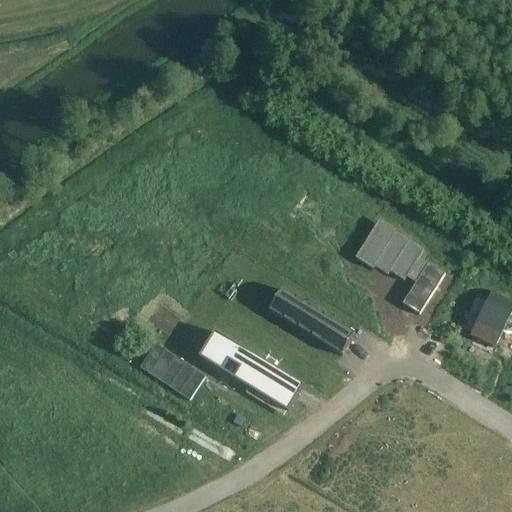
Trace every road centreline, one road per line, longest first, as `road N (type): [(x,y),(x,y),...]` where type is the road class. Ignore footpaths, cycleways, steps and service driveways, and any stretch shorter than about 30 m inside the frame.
road 1 (track): [(511,172),(248,14),(0,181)]
road 2 (track): [(215,95),(259,74),(511,227)]
road 3 (residential): [(390,357),(254,474),(167,511)]
road 4 (residential): [(511,429),(390,357)]
